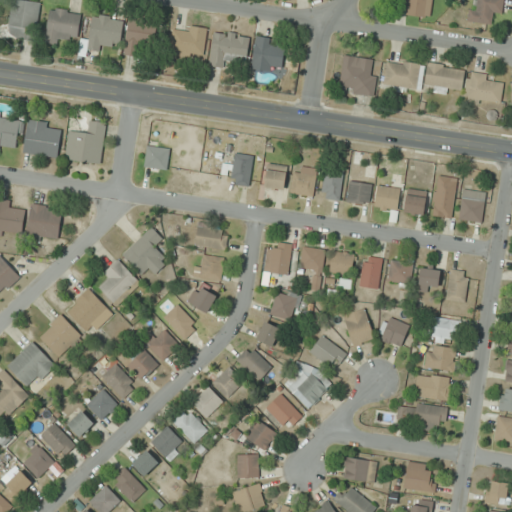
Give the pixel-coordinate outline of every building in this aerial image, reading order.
[(39,1),(11,0),(10,38),(38,39),(39,1)] [(408,4),(407,15),(429,18),(431,0),(397,0),(397,2),(408,4)] [(473,0),(471,22),(491,25),(492,15),(502,17),(503,0),(473,0)] [(45,42),(62,45),(63,36),(78,39),(82,12),(50,7),(45,42)] [(89,47),(120,50),(123,18),(92,15),(89,47)] [(156,50),(160,25),(130,19),(124,54),(142,57),(144,48),(156,50)] [(207,30),(174,25),(170,52),(204,57),(207,30)] [(246,62),(250,36),(214,31),(209,65),(227,68),(228,59),(246,62)] [(257,37),(252,69),(281,73),(286,41),(257,37)] [(374,97),(378,71),(371,71),(372,58),(344,55),(339,92),(374,97)] [(424,64),(388,59),(384,86),(420,92),(424,64)] [(435,86),(435,92),(450,94),(450,89),(462,90),(465,67),(428,63),(425,84),(435,86)] [(464,100),(500,106),(504,78),(469,73),(464,100)] [(0,148),(19,151),(23,117),(0,114),(0,148)] [(53,122),(28,118),(24,154),(58,159),(62,132),(52,131),(53,122)] [(101,165),(107,122),(89,120),(87,130),(69,128),(65,160),(101,165)] [(171,149),(148,145),(144,167),(167,171),(171,149)] [(231,184),(250,187),(254,155),(235,153),(231,184)] [(288,166),(268,163),(264,188),(284,191),(288,166)] [(305,174),(294,172),(291,194),(314,197),(318,169),(306,167),(305,174)] [(345,172),(327,168),(321,197),(339,201),(345,172)] [(458,178),(438,175),(432,216),(452,218),(458,178)] [(373,184),(350,181),(347,202),(370,205),(373,184)] [(398,211),(401,188),(378,185),(375,208),(398,211)] [(404,212),(423,216),(428,192),(409,188),(404,212)] [(460,221),(482,223),(485,192),(463,190),(460,221)] [(0,199),(0,236),(22,239),(26,210),(11,208),(12,201),(0,199)] [(27,235),(59,239),(63,208),(31,204),(27,235)] [(196,246),(226,250),(229,229),(199,225),(196,246)] [(149,268),(155,275),(170,261),(156,246),(163,238),(153,227),(123,254),(142,275),(149,268)] [(277,250),(268,249),(264,272),(288,276),(293,244),(278,242),(277,250)] [(312,289),(320,290),(326,250),(304,246),(300,269),(314,271),(312,289)] [(356,253),(334,250),(330,273),(352,276),(356,253)] [(226,257),(204,254),(201,277),(223,281),(226,257)] [(0,295),(20,276),(0,255),(0,295)] [(380,289),(383,258),(364,256),(361,287),(380,289)] [(388,281),(411,285),(414,263),(392,259),(388,281)] [(118,305),(141,282),(119,260),(95,283),(118,305)] [(427,292),(429,285),(437,286),(442,269),(424,264),(417,290),(427,292)] [(447,301),(466,302),(468,271),(450,269),(447,301)] [(192,305),(207,313),(217,295),(202,287),(192,305)] [(114,313),(89,288),(66,310),(91,336),(114,313)] [(270,316),(292,323),(301,296),(279,289),(270,316)] [(200,325),(179,303),(165,318),(186,339),(200,325)] [(374,341),(366,309),(345,314),(353,346),(374,341)] [(83,336),(61,314),(39,336),(60,358),(83,336)] [(460,321),(433,316),(429,339),(456,344),(460,321)] [(410,325),(391,317),(382,339),(401,347),(410,325)] [(272,347),(281,329),(265,321),(256,339),(272,347)] [(179,344),(162,327),(145,343),(162,360),(179,344)] [(347,354),(323,336),(311,352),(335,370),(347,354)] [(56,365),(33,341),(8,366),(31,389),(56,365)] [(455,348),(428,345),(425,368),(453,371),(455,348)] [(258,381),(272,367),(251,346),(237,360),(258,381)] [(159,365),(143,347),(127,363),(142,380),(159,365)] [(309,408),(332,386),(306,361),(284,383),(309,408)] [(138,385),(116,363),(103,377),(124,398),(138,385)] [(228,398),(244,382),(229,367),(213,383),(228,398)] [(0,415),(5,420),(30,395),(4,369),(0,372),(0,415)] [(415,397),(450,401),(453,378),(418,374),(415,397)] [(192,403),(206,418),(224,402),(209,387),(192,403)] [(119,404),(103,388),(86,405),(102,421),(119,404)] [(500,411),(511,411),(511,388),(501,388),(500,411)] [(303,415),(281,394),(267,409),(288,430),(303,415)] [(398,420),(416,422),(415,429),(444,432),(446,407),(400,402),(398,420)] [(209,430),(187,409),(173,422),(195,444),(209,430)] [(81,437),(95,424),(81,410),(67,423),(81,437)] [(511,441),(511,418),(498,416),(494,439),(511,441)] [(277,433),(257,420),(246,438),(266,451),(277,433)] [(76,444),(55,423),(41,437),(62,458),(76,444)] [(170,461),(186,444),(167,425),(151,442),(170,461)] [(38,478),(54,462),(40,447),(23,463),(38,478)] [(145,476),(160,462),(147,449),(132,463),(145,476)] [(259,455),(237,455),(237,478),(259,478),(259,455)] [(377,461),(347,458),(344,479),(375,483),(377,461)] [(405,489),(435,492),(437,475),(427,474),(429,464),(408,462),(405,489)] [(3,481),(19,497),(33,483),(17,467),(3,481)] [(111,481),(133,503),(147,489),(125,467),(111,481)] [(506,505),(508,483),(488,481),(485,503),(506,505)] [(232,493),(238,511),(245,511),(267,505),(260,483),(232,493)] [(100,511),(108,511),(121,500),(106,486),(90,502),(100,511)] [(346,496),(341,491),(334,500),(349,511),(373,511),(377,507),(353,488),(346,496)] [(8,511),(13,507),(0,494),(0,511),(8,511)] [(432,511),(433,500),(412,500),(411,511),(432,511)] [(336,511),(328,501),(314,511),(336,511)]
